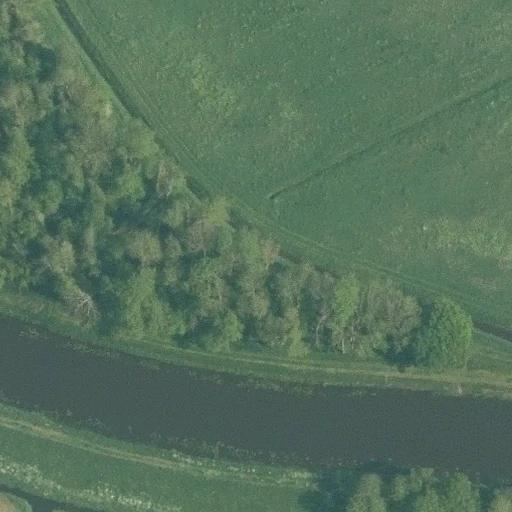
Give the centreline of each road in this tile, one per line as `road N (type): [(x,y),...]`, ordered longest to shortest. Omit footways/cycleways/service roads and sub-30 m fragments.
road 1 (track): [(487,389),(489,351),(286,272),(228,241),(111,114),(41,0)]
road 2 (track): [(511,395),(214,364),(0,318)]
road 3 (track): [(0,459),(209,511)]
